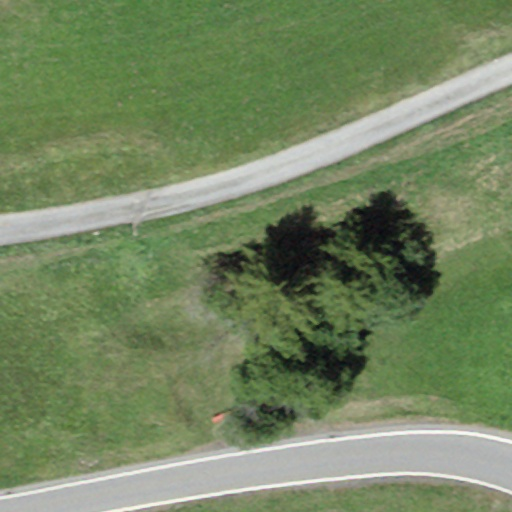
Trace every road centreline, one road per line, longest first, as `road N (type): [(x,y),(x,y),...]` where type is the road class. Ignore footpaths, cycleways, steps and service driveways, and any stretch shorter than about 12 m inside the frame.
road 1 (track): [(0,222),(164,203),(511,80)]
road 2 (tertiary): [(26,511),(361,456),(437,454),(511,467)]
